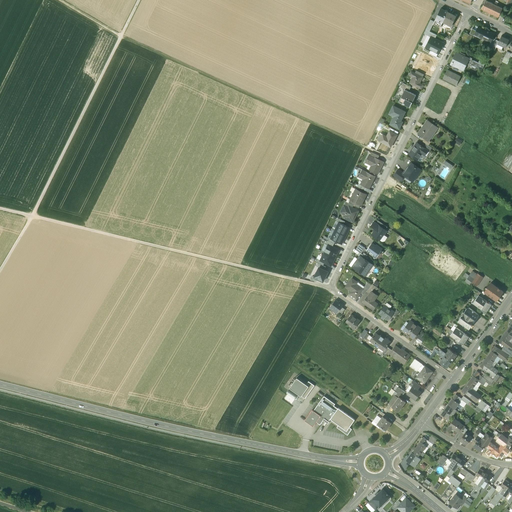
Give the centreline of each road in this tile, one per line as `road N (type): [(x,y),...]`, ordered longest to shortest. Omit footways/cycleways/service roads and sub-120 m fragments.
road 1 (residential): [(468,12),(330,288),(452,379)]
road 2 (secondary): [(360,462),(246,444),(0,385)]
road 3 (track): [(0,209),(330,288)]
road 4 (track): [(0,278),(142,0)]
road 5 (track): [(124,38),(394,159)]
